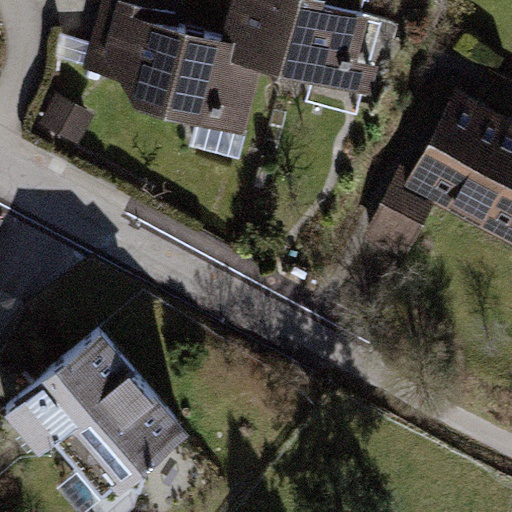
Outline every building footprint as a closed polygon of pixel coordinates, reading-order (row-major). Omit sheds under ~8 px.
[(149,0),(114,0),(104,45),(134,91),(245,117),(261,52),(227,44),(230,30),(161,14),(163,3),(149,0)] [(356,0),(230,0),(224,29),(230,30),(227,44),(261,52),(350,73),(367,3),(356,0)] [(508,251),(511,244),(511,97),(452,63),(359,222),(409,251),(434,208),(508,251)] [(41,121),(78,140),(95,108),(58,89),(41,121)] [(187,415),(96,312),(0,395),(0,399),(38,443),(51,432),(100,489),(120,471),(141,479),(154,444),(187,415)]
